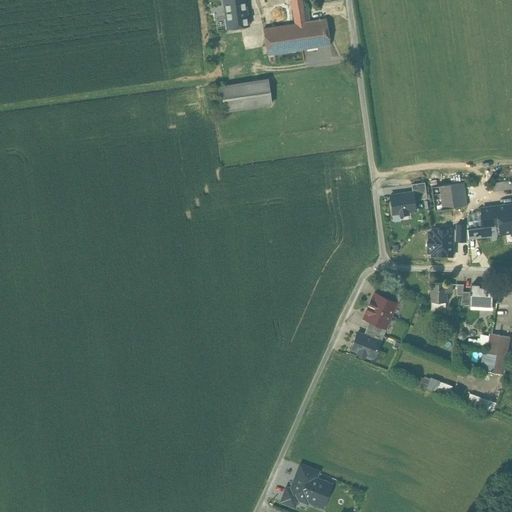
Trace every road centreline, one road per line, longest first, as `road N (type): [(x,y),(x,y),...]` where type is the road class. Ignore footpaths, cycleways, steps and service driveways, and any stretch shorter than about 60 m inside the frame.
road 1 (residential): [(385,267),(361,276),(254,511)]
road 2 (residential): [(385,267),(347,0)]
road 3 (residential): [(511,271),(385,267)]
